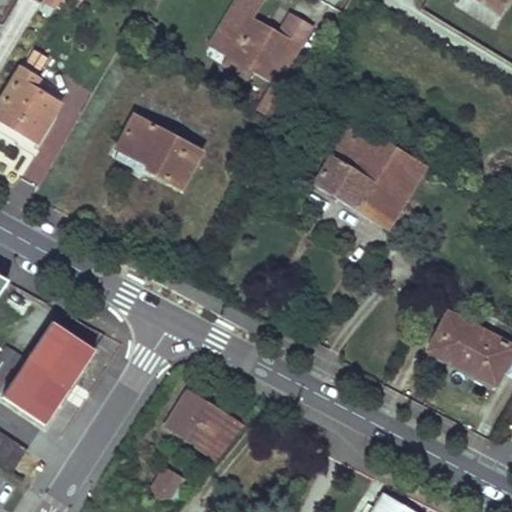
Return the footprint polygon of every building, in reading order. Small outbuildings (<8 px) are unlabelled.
[(479,0),(459,0),(492,22),(499,12),(479,0)] [(479,0),(499,12),(506,0),(479,0)] [(289,15),(277,35),(296,46),(308,27),(289,15)] [(158,23),(145,16),(135,33),(148,41),(158,23)] [(246,21),(226,53),(252,69),(274,83),(296,46),(277,35),(276,38),(246,21)] [(226,53),(220,62),(246,78),(252,69),(226,53)] [(19,68),(0,96),(0,118),(35,139),(57,104),(31,86),(36,79),(19,68)] [(271,85),(257,108),(271,116),(285,93),(271,85)] [(342,97),(330,114),(347,126),(328,156),(312,182),(386,227),(405,195),(374,176),(392,148),(374,136),(382,122),(342,97)] [(133,116),(116,147),(144,164),(142,168),(180,187),(198,151),(133,116)] [(307,144),(280,184),(301,199),(312,182),(328,156),(307,144)] [(392,148),(374,176),(405,195),(422,167),(392,148)] [(446,314),(426,351),(493,383),(511,347),(446,314)] [(92,351),(50,322),(0,394),(0,395),(41,425),(92,351)] [(223,416),(185,391),(163,424),(203,449),(223,416)] [(203,449),(216,457),(240,427),(223,416),(203,449)] [(24,449),(0,432),(0,462),(11,470),(24,449)] [(160,464),(144,490),(160,500),(175,473),(160,464)] [(413,511),(381,492),(373,505),(369,511),(413,511)]
